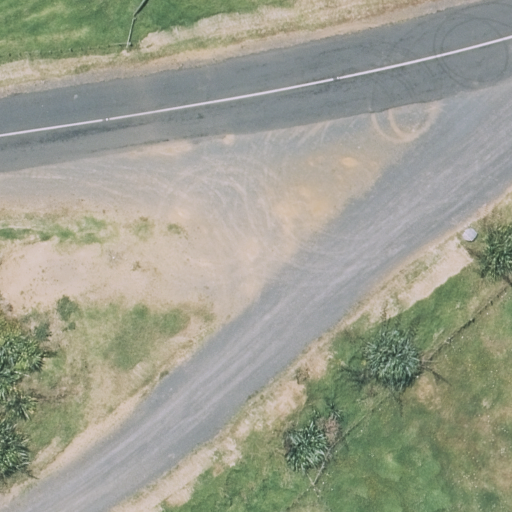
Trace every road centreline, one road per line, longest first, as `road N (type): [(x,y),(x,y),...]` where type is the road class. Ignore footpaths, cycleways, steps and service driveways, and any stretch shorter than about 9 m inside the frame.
road 1 (unclassified): [(511,107),(314,292),(50,511)]
road 2 (unclassified): [(511,38),(319,82),(0,136)]
